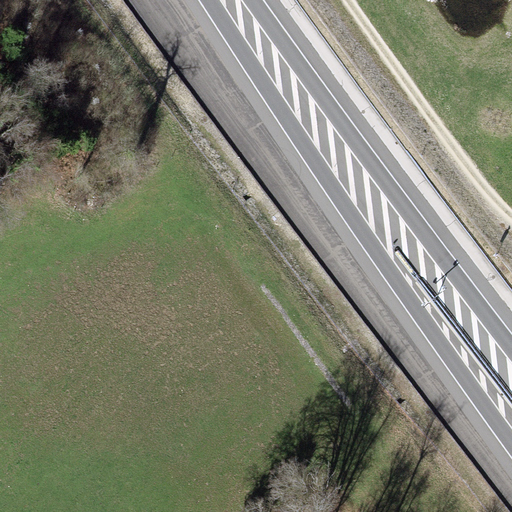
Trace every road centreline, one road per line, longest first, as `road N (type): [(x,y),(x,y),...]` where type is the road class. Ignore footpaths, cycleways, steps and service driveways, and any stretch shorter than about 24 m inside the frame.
road 1 (trunk): [(209,0),(511,440)]
road 2 (trunk): [(511,347),(254,0)]
road 3 (track): [(511,218),(346,0)]
